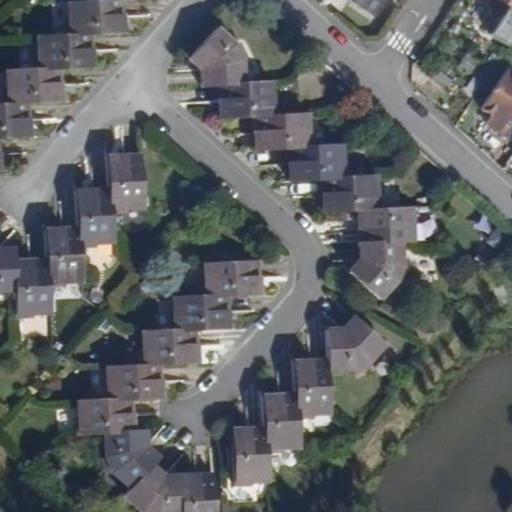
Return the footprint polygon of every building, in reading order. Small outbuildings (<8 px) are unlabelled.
[(89,34),(120,33),(119,0),(84,0),(68,1),(69,17),(65,17),(65,36),(89,34)] [(351,0),(372,13),(380,0),(351,0)] [(238,84),(238,65),(243,63),(236,45),(233,45),(214,29),(188,57),(199,69),(200,85),(216,85),(238,84)] [(55,68),(91,66),(89,34),(65,36),(39,37),(39,50),(36,50),(37,69),(55,68)] [(25,103),(57,102),(55,68),(37,69),(5,71),(5,86),(1,86),(2,105),(25,103)] [(511,128),(511,73),(507,70),(482,108),(492,115),(486,123),(498,130),(503,123),(511,128)] [(444,102),(454,91),(435,73),(425,84),(444,102)] [(252,116),(273,115),(273,98),(269,98),(268,82),(238,84),(216,85),(218,117),(252,116)] [(0,138),(27,137),(25,103),(2,105),(0,104),(0,138)] [(288,148),(310,147),(310,129),(306,129),(305,114),(273,115),(252,116),(253,149),(288,148)] [(498,130),(508,137),(511,130),(511,128),(503,123),(498,130)] [(321,179),(345,178),(344,160),(340,160),(340,146),(310,147),(288,148),(288,180),(321,179)] [(124,205),(141,204),(139,155),(106,157),(108,187),(109,211),(124,211),(124,205)] [(356,210),(380,209),(380,192),(374,192),(373,176),(345,178),(321,179),(322,212),(356,210)] [(111,242),(109,211),(108,187),(76,188),(78,227),(79,249),(96,249),(96,242),(111,242)] [(407,226),(412,226),(411,208),(380,209),(356,210),(357,247),(397,245),(407,245),(407,226)] [(66,280),(81,279),(79,249),(78,227),(45,229),(46,259),(48,287),(66,286),(66,280)] [(403,267),(398,265),(397,245),(357,247),(357,261),(347,273),(376,299),(390,283),(395,285),(403,267)] [(0,292),(13,292),(12,261),(12,251),(0,251),(0,292)] [(49,310),(48,287),(46,259),(12,261),(13,292),(14,318),(33,317),(33,311),(49,310)] [(223,296),(256,294),(255,260),(204,262),(204,281),(201,282),(200,297),(223,296)] [(193,329),(224,327),(223,296),(200,297),(172,298),(172,318),(168,318),(168,330),(193,329)] [(367,368),(365,363),(381,344),(354,318),(342,330),(324,331),(325,361),(326,372),(347,371),(350,376),(367,368)] [(160,364),(194,362),(193,329),(168,330),(141,331),(141,353),(137,353),(137,365),(160,364)] [(311,413),(328,412),(326,372),(325,361),(292,363),(294,393),(295,419),(311,418),(311,413)] [(128,398),(161,396),(160,364),(137,365),(105,366),(105,382),(100,382),(101,400),(128,398)] [(296,448),(295,419),(294,393),(260,395),(262,429),(263,454),(279,454),(279,449),(296,448)] [(101,433),(129,432),(128,398),(101,400),(77,401),(77,418),(73,419),(74,435),(101,433)] [(264,480),(263,454),(262,429),(229,430),(232,486),(249,486),(249,481),(264,480)] [(150,464),(156,457),(143,445),(143,431),(129,432),(101,433),(102,458),(99,460),(107,475),(112,472),(129,488),(150,464)] [(175,511),(174,477),(164,477),(150,464),(129,488),(121,496),(139,511),(175,511)] [(213,511),(212,475),(174,477),(175,511),(213,511)]
